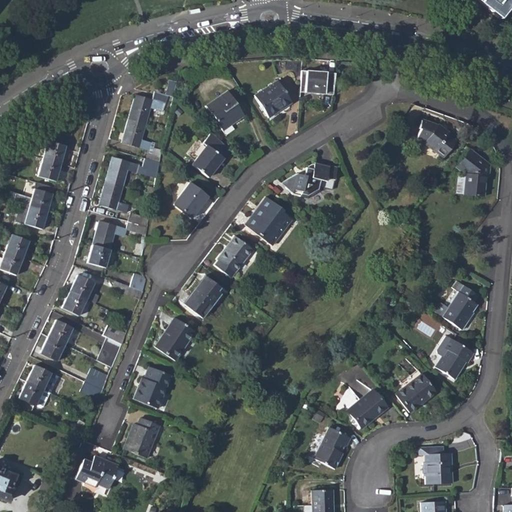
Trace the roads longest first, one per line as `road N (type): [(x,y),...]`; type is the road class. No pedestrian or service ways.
road 1 (residential): [(392,87),(259,172),(176,263),(110,399),(106,425)]
road 2 (residential): [(392,87),(484,116),(510,155),(491,386),(473,412)]
road 3 (residential): [(0,394),(56,275),(98,126)]
road 4 (residential): [(473,412),(376,451),(368,500)]
